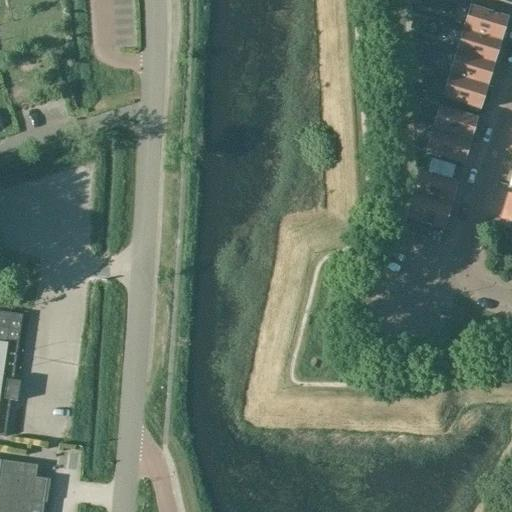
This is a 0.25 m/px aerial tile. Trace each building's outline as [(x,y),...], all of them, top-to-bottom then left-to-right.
[(462,30),(501,42),(508,19),(470,7),(462,30)] [(410,30),(419,32),(422,20),(413,18),(410,30)] [(462,30),(455,53),(494,65),(501,42),(462,30)] [(428,46),(406,39),(408,62),(421,66),(428,46)] [(455,53),(448,76),(487,88),(494,65),(455,53)] [(408,83),(424,89),(430,71),(415,65),(408,83)] [(487,88),(448,76),(441,99),(480,111),(487,88)] [(439,108),(432,131),(470,142),(477,119),(439,108)] [(470,142),(432,131),(425,154),(463,165),(470,142)] [(419,171),(412,195),(450,207),(458,183),(419,171)] [(511,193),(508,192),(498,226),(511,229),(511,193)] [(450,207),(412,195),(405,219),(436,229),(432,242),(439,244),(450,207)] [(0,437),(4,438),(9,401),(17,402),(17,400),(15,400),(16,392),(17,384),(19,384),(20,382),(12,381),(22,316),(0,312),(0,437)] [(42,511),(47,480),(35,478),(37,466),(0,461),(0,511),(42,511)]
